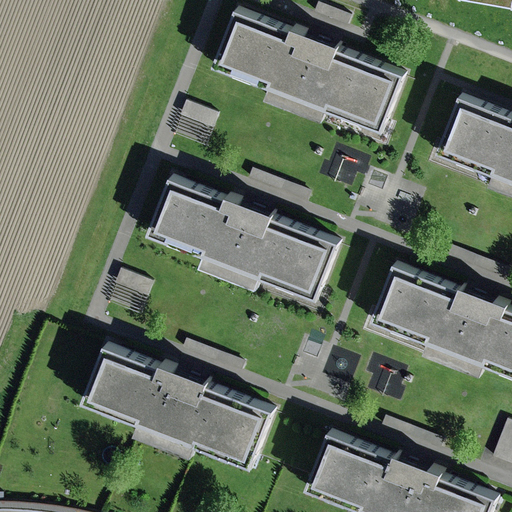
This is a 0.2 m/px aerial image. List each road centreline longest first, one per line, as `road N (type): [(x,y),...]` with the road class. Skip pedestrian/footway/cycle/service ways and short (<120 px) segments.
road 1 (unknown): [(511,482),(99,316),(214,0)]
road 2 (unknown): [(511,59),(373,5)]
road 3 (unknown): [(268,0),(352,32),(365,26),(373,5)]
